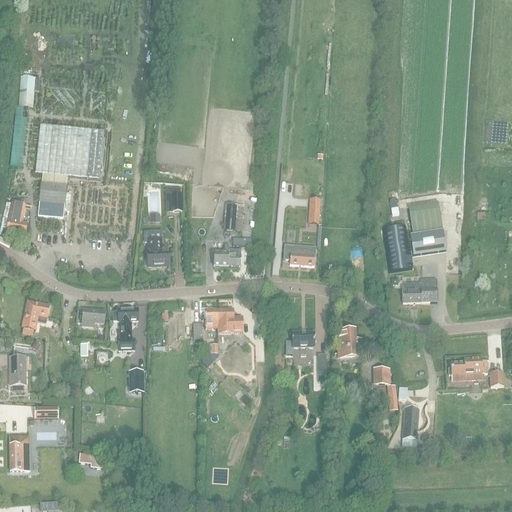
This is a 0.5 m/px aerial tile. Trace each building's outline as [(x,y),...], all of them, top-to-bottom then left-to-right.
[(18,107),(32,108),(34,79),(21,77),(18,107)] [(34,173),(67,177),(99,180),(104,132),(39,126),(34,173)] [(37,217),(63,219),(66,186),(40,184),(39,204),(37,217)] [(165,189),(166,214),(182,213),(182,195),(180,195),(179,189),(165,189)] [(309,200),(308,221),(319,222),(320,201),(309,200)] [(396,200),(389,201),(392,217),(398,216),(396,200)] [(438,203),(408,208),(412,236),(442,232),(438,203)] [(6,232),(24,235),(26,225),(21,224),(24,207),(11,205),(6,232)] [(223,227),(223,231),(241,233),(243,207),(225,205),(224,212),(223,227)] [(382,230),(389,274),(412,270),(405,227),(382,230)] [(162,232),(143,233),(144,244),(148,244),(148,252),(147,252),(147,258),(145,259),(145,263),(147,264),(147,267),(168,267),(168,251),(160,251),(160,244),(162,244),(162,232)] [(412,236),(409,237),(412,256),(445,252),(442,232),(412,236)] [(232,239),(232,247),(245,247),(245,246),(250,246),(251,247),(251,239),(232,239)] [(213,253),(213,267),(240,268),(240,251),(228,250),(228,247),(224,247),(224,253),(213,253)] [(284,247),(283,261),(290,262),(289,266),(313,268),(314,257),(314,249),(284,247)] [(403,288),(401,288),(402,305),(437,304),(436,281),(420,281),(420,285),(403,285),(403,288)] [(21,335),(32,337),(33,332),(34,332),(37,317),(47,319),(49,307),(27,302),(21,329),(22,330),(21,335)] [(81,328),(93,329),(93,325),(103,325),(104,312),(83,310),(81,328)] [(117,313),(112,313),(112,322),(117,322),(117,323),(118,323),(119,341),(118,341),(118,353),(134,353),(134,340),(131,340),(131,323),(137,323),(137,311),(117,311),(117,313)] [(205,330),(217,330),(217,311),(204,311),(205,330)] [(217,311),(217,330),(217,336),(243,335),(242,318),(233,319),(233,311),(217,311)] [(193,325),(193,341),(201,341),(201,325),(193,325)] [(338,333),(339,357),(340,357),(340,356),(359,354),(359,355),(360,355),(359,341),(355,341),(354,331),(338,333)] [(292,343),(285,343),(285,356),(292,356),(292,349),(314,349),(314,334),(292,333),(292,343)] [(35,343),(31,348),(36,352),(40,346),(35,343)] [(326,355),(317,355),(317,373),(326,373),(326,372),(326,357),(326,355)] [(210,356),(202,356),(202,364),(209,364),(211,365),(217,359),(217,356),(210,356)] [(9,359),(9,387),(25,387),(24,359),(9,359)] [(488,362),(488,361),(481,362),(481,360),(463,361),(463,363),(450,364),(451,370),(448,370),(448,377),(451,377),(464,376),(464,381),(482,381),(482,375),(487,375),(486,362),(488,362)] [(373,386),(390,386),(390,373),(390,370),(373,370),(373,386)] [(128,373),(129,395),(144,394),(143,372),(128,373)] [(489,375),(490,389),(504,388),(503,374),(489,375)] [(394,387),(386,387),(388,412),(396,411),(394,387)] [(330,405),(329,413),(341,413),(342,406),(330,405)] [(57,409),(34,410),(34,420),(57,420),(57,409)] [(401,440),(415,441),(418,410),(404,409),(401,440)] [(9,464),(9,474),(29,473),(28,439),(19,439),(9,439),(9,446),(8,446),(9,464)] [(91,466),(90,470),(103,471),(104,457),(79,455),(78,465),(91,466)]
